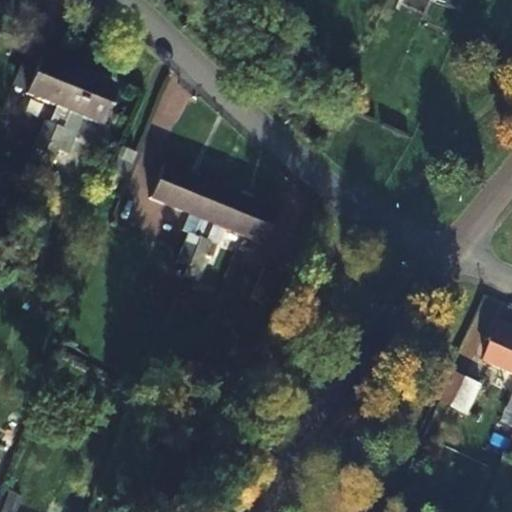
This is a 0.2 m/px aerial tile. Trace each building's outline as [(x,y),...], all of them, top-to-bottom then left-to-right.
[(36,150),(46,154),(79,72),(44,57),(28,96),(59,108),(52,125),(47,123),(36,150)] [(79,72),(46,154),(57,159),(67,132),(63,130),(70,113),(99,125),(114,87),(79,72)] [(137,152),(124,147),(114,172),(127,178),(137,152)] [(166,289),(177,293),(182,279),(220,189),(163,166),(149,199),(189,215),(181,234),(187,237),(166,289)] [(275,212),(220,189),(182,279),(192,284),(208,246),(214,248),(223,230),(261,246),(275,212)] [(511,423),(511,425),(511,333),(501,329),(486,362),(511,374),(511,423)] [(440,400),(454,407),(467,379),(452,372),(440,400)] [(0,447),(0,478),(4,481),(16,453),(1,446),(0,447)] [(1,511),(15,511),(22,496),(10,491),(1,511)]
